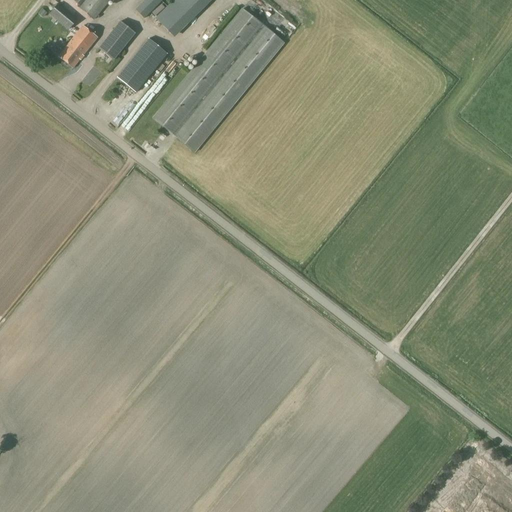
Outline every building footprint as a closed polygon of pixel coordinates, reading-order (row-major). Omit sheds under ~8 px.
[(72,0),(94,17),(108,0),(72,0)] [(145,0),(136,10),(145,18),(162,0),(145,0)] [(175,38),(212,0),(173,0),(155,18),(175,38)] [(68,29),(76,19),(58,5),(50,15),(68,29)] [(194,153),(284,43),(242,10),(153,119),(194,153)] [(113,60),(134,33),(119,22),(98,48),(113,60)] [(73,68),(97,38),(82,26),(58,57),(73,68)] [(467,47),(472,40),(467,36),(462,44),(467,47)] [(135,93),(167,54),(148,39),(116,78),(135,93)]
